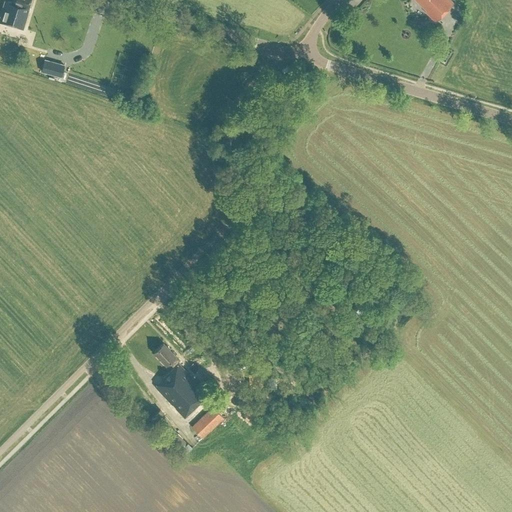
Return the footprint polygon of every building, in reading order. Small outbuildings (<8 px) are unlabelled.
[(27,11),(30,0),(11,0),(11,1),(8,0),(4,0),(0,17),(0,20),(23,28),(28,12),(27,11)] [(416,0),(425,9),(424,10),(434,20),(452,1),(451,0),(416,0)] [(45,58),(41,70),(61,75),(64,63),(45,58)] [(209,341),(224,355),(229,350),(234,354),(240,347),(235,342),(230,347),(216,334),(209,341)] [(166,363),(176,354),(163,341),(153,350),(166,363)] [(238,359),(246,350),(242,346),(234,355),(238,359)] [(184,416),(208,394),(178,362),(161,378),(162,379),(155,385),(172,403),(176,406),(175,407),(184,416)] [(198,367),(192,362),(188,366),(194,372),(198,367)] [(247,374),(249,387),(263,386),(262,373),(247,374)] [(245,412),(256,417),(262,405),(251,400),(245,412)] [(202,436),(223,417),(212,405),(191,424),(202,436)] [(152,410),(148,414),(156,423),(160,419),(152,410)] [(181,448),(187,442),(172,427),(166,434),(181,448)]
